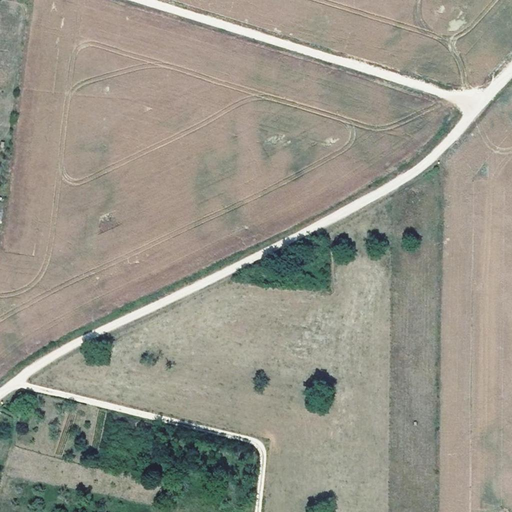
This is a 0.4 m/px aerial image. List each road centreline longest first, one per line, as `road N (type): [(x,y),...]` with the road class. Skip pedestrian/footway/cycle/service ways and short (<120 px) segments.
road 1 (track): [(0,397),(71,348),(416,174),(511,71)]
road 2 (track): [(132,0),(447,96),(474,114)]
road 3 (track): [(13,386),(252,443),(262,458),(258,511)]
